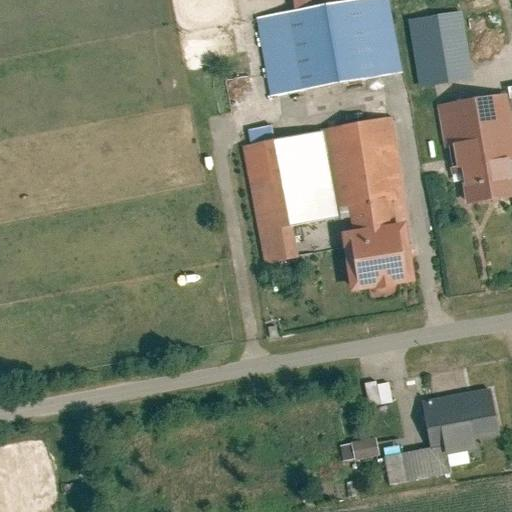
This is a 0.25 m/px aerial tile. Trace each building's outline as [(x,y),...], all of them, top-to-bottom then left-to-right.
[(264,18),(276,92),(400,71),(388,0),(376,0),(354,4),(353,0),(302,0),(305,11),(264,18)] [(418,58),(425,92),(475,82),(461,15),(438,19),(445,53),(418,58)] [(186,36),(188,61),(225,59),(223,34),(186,36)] [(509,94),(441,107),(456,183),(464,182),(468,206),(511,197),(511,89),(509,90),(509,94)] [(397,123),(246,149),(266,267),(300,261),(300,250),(343,242),(353,298),(416,286),(405,226),(394,229),(390,206),(411,202),(397,123)] [(396,403),(391,382),(368,387),(373,408),(396,403)] [(387,457),(393,488),(453,476),(450,458),(479,453),(477,441),(503,437),(496,391),(425,404),(433,449),(387,457)] [(379,439),(355,444),(358,462),(382,457),(379,439)]
